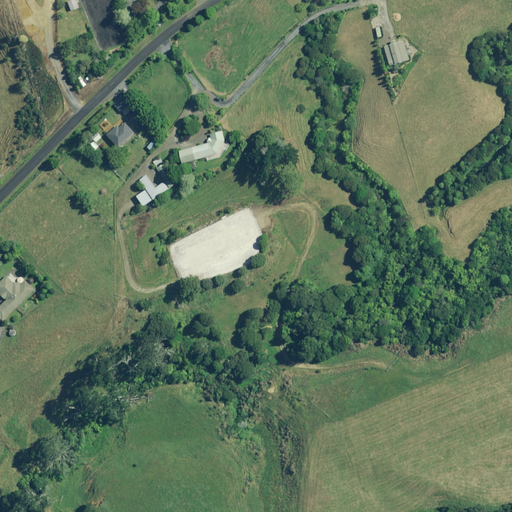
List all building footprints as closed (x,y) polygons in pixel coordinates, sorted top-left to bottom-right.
[(80,8),(77,0),(73,0),(69,1),(72,11),(80,8)] [(385,47),(392,70),(399,68),(398,64),(410,60),(405,41),(385,47)] [(88,76),(84,80),(81,76),(78,79),(84,87),(87,85),(86,83),(91,80),(88,76)] [(113,102),(125,116),(134,107),(122,94),(113,102)] [(114,142),(113,143),(116,146),(117,145),(119,147),(135,132),(126,123),(120,128),(118,126),(108,135),(114,142)] [(212,135),(209,143),(180,151),(183,164),(207,157),(208,161),(222,157),(225,150),(228,151),(232,144),(227,142),(224,130),(211,134),(212,135)] [(97,132),(97,133),(88,141),(98,150),(105,142),(101,139),(103,137),(97,132)] [(164,162),(160,157),(153,162),(156,167),(171,188),(178,183),(164,162)] [(155,200),(169,189),(164,182),(156,188),(147,176),(141,180),(147,189),(138,196),(145,207),(155,200)] [(14,284),(6,276),(0,282),(0,293),(7,300),(0,307),(0,318),(3,321),(34,290),(25,281),(21,285),(17,281),(14,284)] [(44,293),(39,290),(32,298),(36,302),(44,293)]
